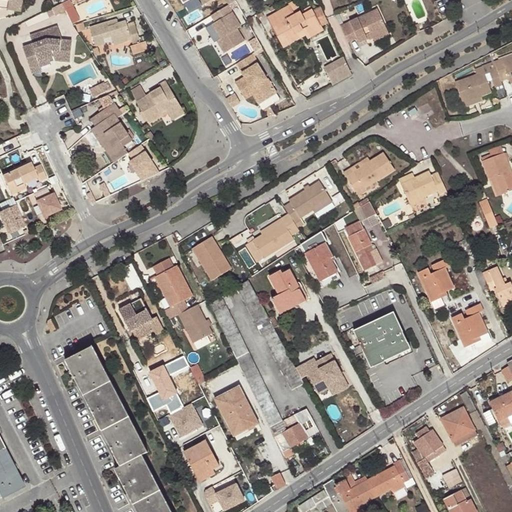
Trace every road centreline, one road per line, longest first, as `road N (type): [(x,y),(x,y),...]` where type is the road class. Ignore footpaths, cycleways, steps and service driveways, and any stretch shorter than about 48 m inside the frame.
road 1 (residential): [(235,220),(385,125),(445,132),(511,119)]
road 2 (tertiary): [(511,16),(253,158)]
road 3 (unclassified): [(452,383),(262,511)]
road 4 (unclassified): [(23,330),(104,511)]
road 5 (residential): [(147,0),(179,61),(253,158)]
road 6 (tertiary): [(253,158),(94,247)]
road 7 (residential): [(452,383),(401,277),(366,290)]
road 8 (residential): [(45,127),(94,247)]
